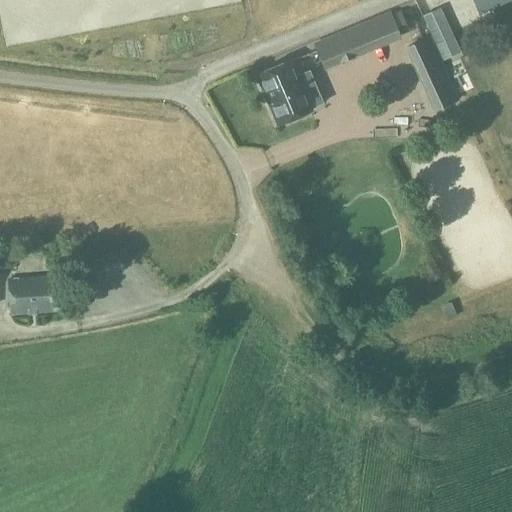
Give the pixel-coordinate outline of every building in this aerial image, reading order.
[(473,0),(480,14),(509,0),(473,0)] [(439,10),(424,16),(444,61),(459,54),(439,10)] [(390,15),(345,34),(315,46),(324,69),(399,38),(398,33),(391,18),(390,15)] [(391,18),(398,33),(407,30),(401,15),(391,18)] [(428,39),(413,46),(407,49),(436,111),(456,101),(428,39)] [(310,112),(296,77),(289,62),(258,75),(278,125),(310,112)] [(0,269),(12,269),(10,246),(0,246),(0,269)] [(9,282),(12,315),(57,311),(54,277),(9,282)]
